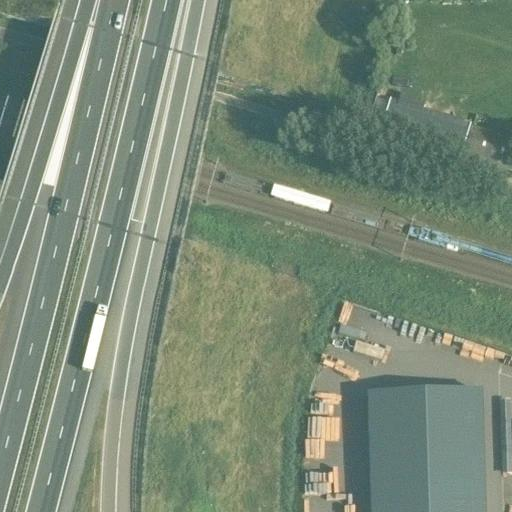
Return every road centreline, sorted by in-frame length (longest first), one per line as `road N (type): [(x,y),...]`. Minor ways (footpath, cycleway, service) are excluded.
road 1 (motorway): [(40,511),(166,0)]
road 2 (motorway): [(107,511),(126,331),(197,0)]
road 3 (motorway): [(114,0),(0,459)]
road 4 (motorway): [(101,0),(80,29),(0,282)]
